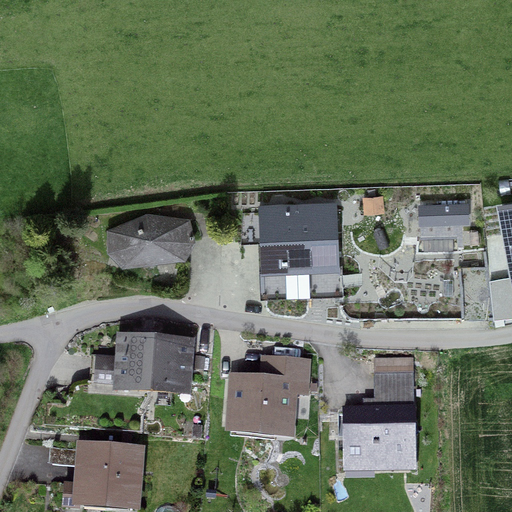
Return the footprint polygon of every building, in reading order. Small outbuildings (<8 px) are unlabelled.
[(465,249),(464,198),(420,199),(421,250),(465,249)] [(263,296),(339,293),(337,206),(259,209),(259,213),(243,213),(241,243),(260,243),(263,296)] [(511,206),(502,208),(511,263),(511,206)] [(124,265),(152,254),(182,258),(192,241),(187,222),(147,217),(110,232),(111,251),(124,265)] [(91,356),(89,381),(185,388),(188,345),(122,340),(121,358),(91,356)] [(256,423),(255,431),(288,433),(291,384),(306,385),(307,362),(277,360),(275,382),(235,379),(232,422),(256,423)] [(374,457),(374,464),(414,463),(413,360),(376,360),(376,375),(383,375),(383,409),(344,410),(344,457),(374,457)] [(78,507),(79,500),(133,504),(137,454),(53,447),(52,464),(82,466),(80,485),(65,484),(63,506),(78,507)]
